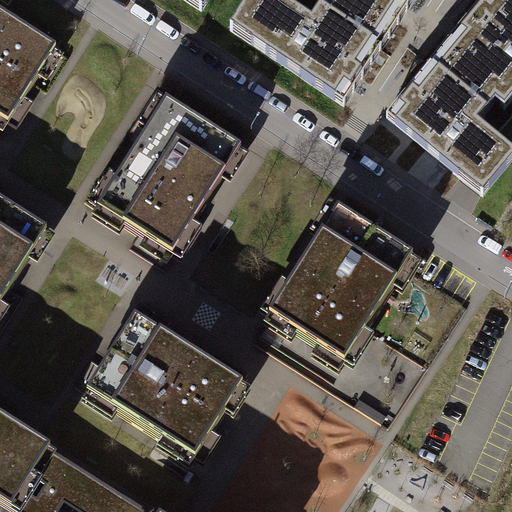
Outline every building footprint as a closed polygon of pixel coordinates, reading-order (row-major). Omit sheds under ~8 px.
[(373,43),(321,8),(312,21),(280,0),(250,0),(231,30),(335,100),(344,87),(351,91),(362,74),(356,69),(373,43)] [(326,0),(321,8),(373,43),(398,7),(404,11),(411,0),(326,0)] [(440,72),(488,113),(496,103),(505,111),(511,102),(511,0),(499,0),(491,11),(485,6),(461,34),(468,39),(440,72)] [(0,119),(7,125),(54,51),(0,16),(0,119)] [(478,182),(489,191),(511,164),(511,153),(478,125),(488,113),(440,72),(419,96),(413,92),(400,108),(406,113),(396,125),(459,178),(465,171),(478,182)] [(164,104),(97,211),(172,258),(240,151),(164,104)] [(0,205),(0,303),(45,234),(0,205)] [(338,213),(269,321),(346,369),(403,273),(412,258),(400,251),(338,213)] [(87,397),(194,465),(242,390),(134,322),(87,397)] [(0,503),(14,511),(91,511),(107,488),(27,439),(0,421),(0,503)] [(144,511),(107,488),(91,511),(144,511)]
